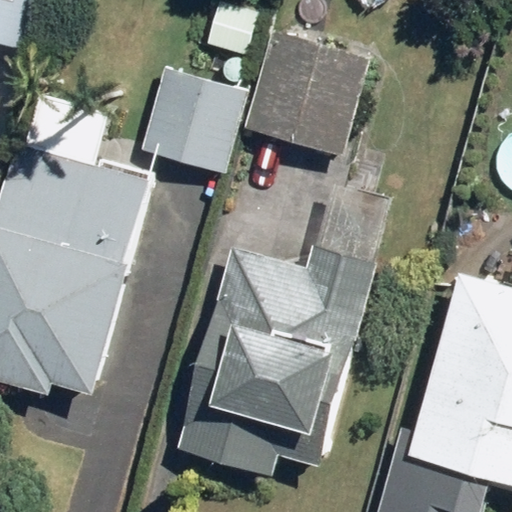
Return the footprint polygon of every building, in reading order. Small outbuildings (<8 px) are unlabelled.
[(45,0),(0,0),(0,29),(35,39),(45,0)] [(451,0),(405,0),(403,11),(447,20),(451,0)] [(380,61),(277,34),(250,135),(353,162),(380,61)] [(254,94),(169,72),(147,157),(232,179),(254,94)] [(0,217),(0,384),(59,399),(61,389),(106,401),(141,268),(134,266),(157,181),(19,145),(0,217)] [(313,272),(237,252),(183,455),(281,480),(287,458),(327,468),(334,444),(324,441),(345,363),(357,366),(383,267),(319,250),(313,272)] [(511,287),(465,275),(424,433),(408,429),(386,511),(491,511),(499,483),(511,486),(511,287)]
